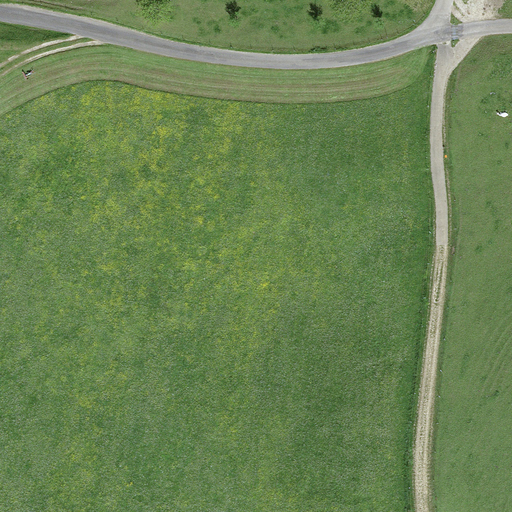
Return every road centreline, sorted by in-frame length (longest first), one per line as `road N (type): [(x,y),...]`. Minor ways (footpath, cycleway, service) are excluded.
road 1 (unclassified): [(511,26),(444,32),(319,62),(170,47),(0,12)]
road 2 (track): [(444,32),(435,148),(442,274),(423,436),(423,511)]
